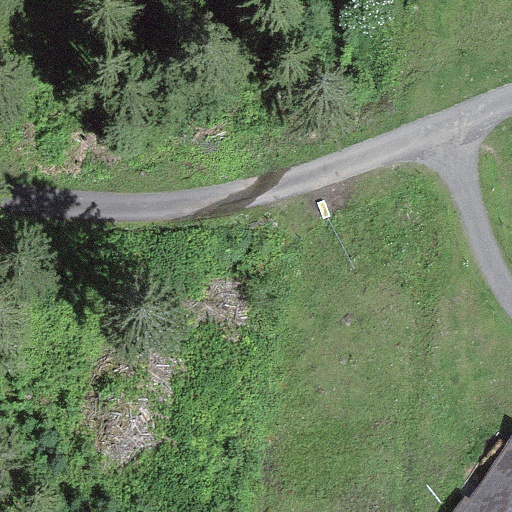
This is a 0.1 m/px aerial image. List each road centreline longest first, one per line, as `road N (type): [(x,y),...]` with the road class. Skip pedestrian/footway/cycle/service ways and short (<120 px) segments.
road 1 (track): [(511,109),(269,189),(169,208),(0,199)]
road 2 (track): [(450,134),(479,244),(511,311)]
